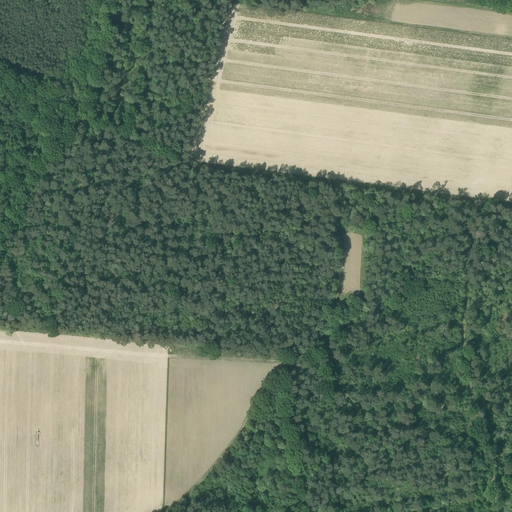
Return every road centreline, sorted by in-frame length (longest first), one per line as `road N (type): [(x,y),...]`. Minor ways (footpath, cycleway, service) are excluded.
road 1 (track): [(158,511),(187,493),(292,363),(374,305),(458,265),(475,200)]
road 2 (unknown): [(106,121),(57,329),(292,363)]
road 3 (track): [(172,152),(220,174),(475,200)]
road 4 (track): [(105,0),(80,109),(0,234)]
road 5 (track): [(458,265),(464,374),(504,511)]
road 6 (track): [(0,78),(172,152)]
road 7 (track): [(172,152),(208,0)]
road 8 (track): [(244,1),(273,13),(377,0)]
